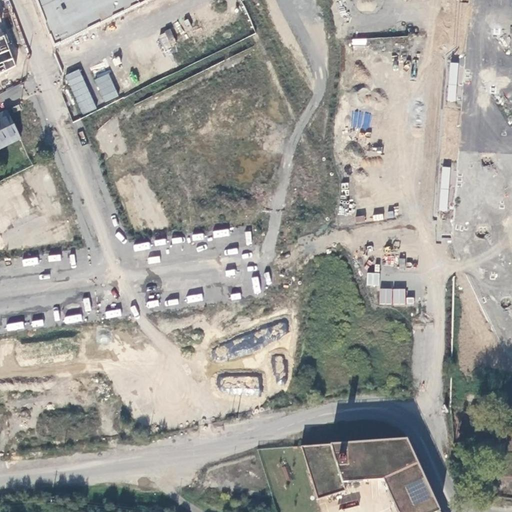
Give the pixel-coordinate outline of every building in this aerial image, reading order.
[(36,0),(55,47),(81,35),(152,0),(36,0)] [(0,78),(20,70),(12,51),(0,19),(0,78)] [(157,36),(165,50),(177,43),(170,29),(157,36)] [(458,63),(450,63),(447,101),(456,102),(458,63)] [(96,79),(104,102),(118,96),(109,74),(96,79)] [(0,149),(20,139),(6,111),(0,114),(0,149)] [(51,165),(19,179),(24,216),(0,219),(0,260),(84,250),(51,165)] [(451,168),(443,167),(439,211),(447,211),(451,168)] [(379,273),(369,273),(368,283),(378,284),(379,273)] [(404,303),(405,289),(380,289),(380,303),(404,303)] [(176,349),(191,344),(186,326),(170,331),(176,349)] [(199,351),(187,358),(199,380),(211,373),(199,351)] [(406,440),(332,445),(343,483),(382,481),(396,511),(438,511),(439,511),(406,440)] [(332,445),(301,447),(317,500),(345,491),(343,483),(332,445)] [(457,483),(470,484),(471,476),(457,474),(457,483)]
